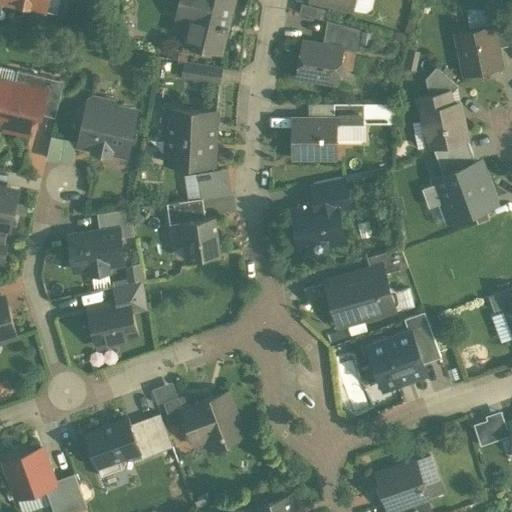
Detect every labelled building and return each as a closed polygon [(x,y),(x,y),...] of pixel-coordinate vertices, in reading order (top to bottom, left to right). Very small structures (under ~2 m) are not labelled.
[(47,0),(3,0),(45,9),(47,0)] [(181,0),(178,16),(190,19),(185,43),(223,51),(228,29),(230,29),(232,25),(229,24),(233,10),(230,9),(232,0),(181,0)] [(511,35),(506,8),(488,7),(492,24),(493,24),(497,46),(511,43),(511,35)] [(361,28),(327,19),(323,43),(343,46),(343,48),(357,50),(361,28)] [(492,24),(457,32),(466,72),(501,65),(497,46),(493,24),(492,24)] [(323,43),(303,40),(298,75),(338,81),(343,48),(343,46),(323,43)] [(221,67),(186,62),(183,75),(219,81),(221,67)] [(458,85),(437,65),(426,77),(430,94),(450,90),(450,93),(458,85)] [(53,76),(18,68),(15,81),(37,87),(46,89),(50,90),(53,76)] [(53,76),(50,90),(46,89),(41,110),(39,111),(56,115),(64,79),(53,76)] [(15,81),(0,77),(0,128),(2,129),(3,125),(28,131),(31,116),(39,111),(41,110),(46,89),(37,87),(15,81)] [(430,94),(419,97),(426,130),(430,129),(433,144),(464,138),(467,137),(460,102),(452,103),(450,93),(450,90),(430,94)] [(115,100),(94,96),(81,103),(78,119),(83,127),(80,143),(95,146),(94,148),(110,152),(111,150),(127,153),(137,109),(117,104),(115,100)] [(365,102),(334,102),(334,117),(337,117),(337,124),(365,124),(365,102)] [(217,109),(169,107),(168,134),(216,137),(217,109)] [(334,117),(293,117),(293,156),(337,156),(337,124),(337,117),(334,117)] [(216,137),(168,134),(167,161),(215,163),(216,137)] [(464,138),(433,144),(444,174),(476,163),(464,138)] [(476,163),(444,174),(437,177),(440,184),(426,189),(431,204),(446,198),(452,217),(474,209),(478,220),(488,217),(484,204),(494,200),(487,182),(481,184),(479,177),(483,175),(479,162),(476,163)] [(228,168),(207,172),(210,194),(231,191),(228,168)] [(207,172),(198,173),(201,196),(210,194),(207,172)] [(342,175),(313,181),(314,183),(311,184),(316,203),(337,199),(339,206),(350,203),(345,177),(343,177),(342,175)] [(19,191),(0,186),(0,224),(10,227),(19,191)] [(203,196),(167,201),(170,222),(181,221),(180,220),(205,216),(203,196)] [(316,203),(292,208),(301,249),(311,247),(311,248),(317,252),(324,250),(328,244),(328,243),(345,240),(339,206),(337,199),(316,203)] [(97,212),(100,230),(119,228),(120,236),(134,234),(130,207),(97,212)] [(205,216),(180,220),(181,221),(186,258),(221,252),(216,215),(205,216)] [(100,230),(70,235),(75,268),(91,266),(92,271),(108,269),(107,263),(124,261),(120,236),(119,228),(100,230)] [(401,246),(367,256),(371,268),(383,265),(385,272),(408,265),(401,246)] [(371,268),(327,280),(339,323),(395,307),(399,300),(396,289),(389,285),(385,272),(383,265),(371,268)] [(146,302),(142,278),(113,286),(117,301),(128,298),(130,306),(146,302)] [(511,286),(489,295),(495,309),(505,305),(505,304),(511,301),(511,286)] [(5,295),(0,296),(0,338),(17,334),(5,295)] [(117,301),(89,308),(98,344),(137,334),(130,306),(128,298),(117,301)] [(441,355),(429,321),(409,328),(411,332),(412,331),(423,362),(441,355)] [(411,332),(370,347),(374,358),(370,359),(379,382),(383,380),(384,384),(425,369),(423,362),(412,331),(411,332)] [(183,406),(182,406),(182,407),(186,417),(195,441),(220,432),(223,440),(244,432),(228,390),(183,406)] [(179,394),(163,400),(171,422),(186,417),(182,407),(182,406),(183,406),(179,394)] [(128,417),(88,435),(103,470),(144,453),(128,417)] [(43,446),(5,460),(17,495),(45,485),(56,481),(55,479),(43,446)] [(415,458),(377,471),(390,509),(428,496),(415,458)] [(75,471),(55,479),(56,481),(45,485),(55,511),(67,511),(87,505),(75,471)] [(298,511),(291,492),(252,505),(254,511),(298,511)]
